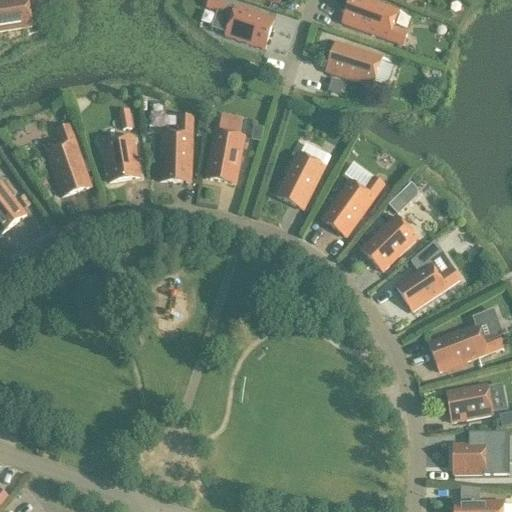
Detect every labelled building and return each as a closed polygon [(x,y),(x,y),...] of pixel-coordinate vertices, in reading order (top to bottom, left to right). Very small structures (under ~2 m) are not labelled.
[(7,0),(0,1),(0,33),(31,28),(26,0),(7,0)] [(208,0),(205,10),(222,16),(227,4),(214,0),(208,0)] [(364,0),(350,0),(342,25),(403,47),(408,33),(392,27),(398,12),(364,0)] [(264,51),(273,21),(234,8),(225,38),(264,51)] [(372,89),(381,59),(335,44),(326,74),(372,89)] [(327,93),(339,97),(342,86),(331,82),(327,93)] [(132,130),(130,115),(119,116),(121,132),(132,130)] [(190,184),(192,120),(179,119),(178,136),(160,135),(159,184),(190,184)] [(61,199),(90,189),(69,127),(55,131),(61,148),(45,154),(61,199)] [(253,128),(251,141),(260,143),(262,129),(253,128)] [(204,180),(235,186),(244,140),(213,133),(204,180)] [(109,184),(139,179),(133,139),(102,144),(109,184)] [(303,212),(324,169),(297,155),(275,198),(303,212)] [(47,177),(40,180),(44,189),(51,187),(47,177)] [(321,221),(346,239),(384,187),(372,178),(362,192),(349,182),(321,221)] [(0,234),(1,235),(26,216),(0,184),(0,234)] [(387,207),(388,208),(397,215),(405,206),(395,198),(387,207)] [(382,274),(417,240),(395,218),(361,251),(382,274)] [(394,288),(412,314),(460,281),(452,269),(437,278),(428,265),(394,288)] [(428,345),(439,374),(503,350),(498,335),(483,341),(477,326),(428,345)] [(451,425),(491,417),(486,387),(445,394),(451,425)] [(453,477),(484,477),(484,445),(453,446),(453,477)] [(460,489),(460,503),(478,503),(478,489),(460,489)] [(501,511),(502,503),(478,503),(460,503),(454,503),(453,511),(501,511)]
